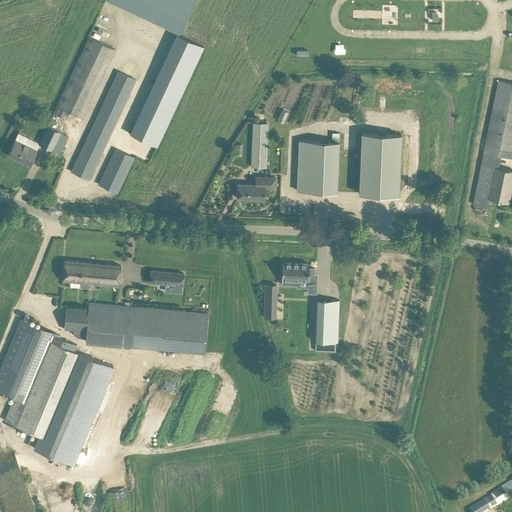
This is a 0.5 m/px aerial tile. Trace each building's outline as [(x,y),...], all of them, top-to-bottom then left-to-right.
[(108,0),(179,33),(194,0),(108,0)] [(176,33),(129,133),(137,136),(157,145),(203,46),(179,34),(176,33)] [(88,36),(53,112),(65,119),(69,112),(82,117),(106,65),(114,48),(88,36)] [(75,161),(71,170),(89,179),(93,170),(127,97),(136,79),(118,70),(109,89),(75,161)] [(484,152),(483,158),(500,162),(501,158),(510,160),(510,158),(511,157),(511,82),(499,80),(499,82),(484,152)] [(277,118),(284,121),(290,111),(282,107),(277,118)] [(266,167),(268,122),(252,122),(251,166),(266,167)] [(59,153),(67,135),(47,126),(39,143),(59,153)] [(337,191),(337,181),(339,142),(339,132),(332,132),(332,141),(299,140),(296,190),(337,191)] [(398,194),(399,184),(401,134),(361,132),(359,192),(398,194)] [(15,139),(12,145),(8,154),(29,164),(37,149),(15,139)] [(242,152),(242,144),(234,144),(234,152),(242,152)] [(117,192),(121,183),(134,157),(115,148),(99,183),(117,192)] [(483,158),(476,195),(491,198),(509,202),(509,201),(510,195),(511,186),(511,169),(499,167),(500,162),(483,158)] [(264,198),(265,186),(275,187),(275,177),(259,176),(258,184),(237,184),(237,197),(264,198)] [(88,288),(89,282),(119,285),(121,265),(64,260),(62,280),(80,281),(79,287),(88,288)] [(282,261),(281,279),(282,279),(282,284),(297,284),(297,279),(308,280),(307,292),(316,293),(316,279),(313,278),(314,267),(309,267),(309,262),(282,261)] [(182,285),(183,273),(150,270),(149,282),(182,285)] [(274,317),(275,295),(275,285),(265,284),(264,316),(274,317)] [(337,341),(339,309),(339,299),(317,299),(315,350),(335,351),(335,341),(337,341)] [(88,309),(65,307),(64,329),(86,331),(85,341),(204,351),(208,312),(88,302),(88,309)] [(21,318),(0,366),(0,391),(19,399),(9,422),(37,434),(32,446),(70,463),(111,366),(82,353),(73,350),(76,344),(58,336),(59,334),(21,318)] [(469,511),(486,511),(511,496),(511,483),(469,510),(469,511)]
